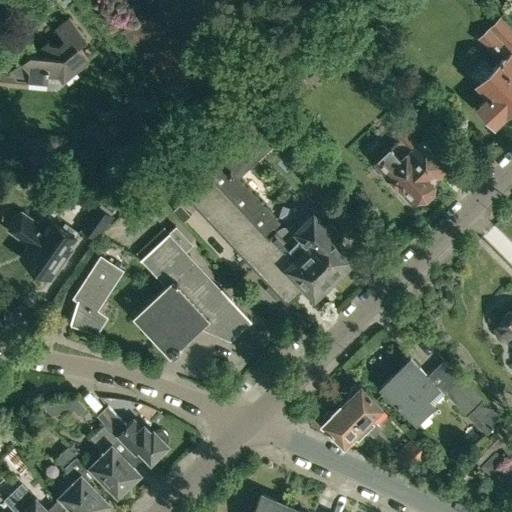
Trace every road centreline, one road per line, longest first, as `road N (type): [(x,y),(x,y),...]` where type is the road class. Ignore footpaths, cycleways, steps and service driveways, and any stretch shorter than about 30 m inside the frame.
road 1 (unclassified): [(245,426),(511,167)]
road 2 (unclassified): [(245,426),(0,345)]
road 3 (residential): [(446,511),(245,426)]
road 4 (residential): [(157,511),(245,426)]
